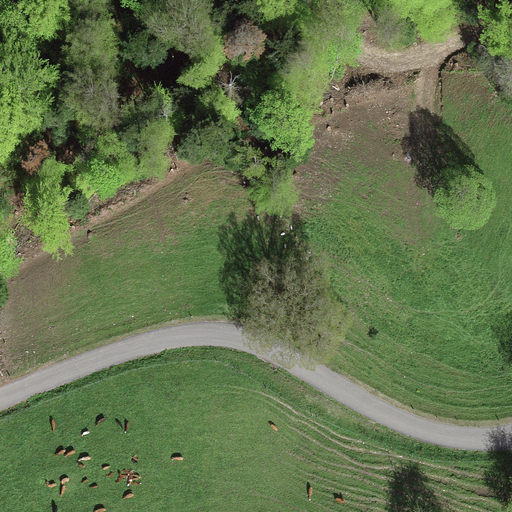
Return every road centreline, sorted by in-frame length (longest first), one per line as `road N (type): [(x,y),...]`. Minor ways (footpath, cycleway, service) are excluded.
road 1 (residential): [(511,432),(433,432),(265,356),(185,341),(126,352),(0,398)]
road 2 (track): [(320,0),(346,44),(406,62),(511,22)]
